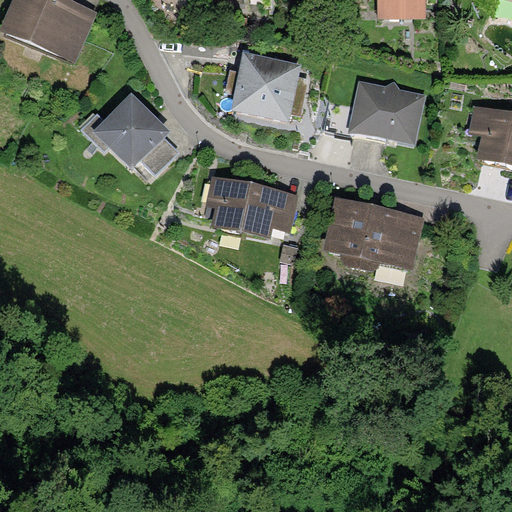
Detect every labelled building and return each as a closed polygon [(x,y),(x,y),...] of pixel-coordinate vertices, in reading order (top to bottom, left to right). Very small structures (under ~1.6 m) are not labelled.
[(106,13),(70,0),(25,0),(11,40),(86,67),(106,13)] [(380,0),(380,11),(425,11),(425,0),(380,0)] [(213,43),(212,59),(227,60),(228,45),(213,43)] [(310,73),(252,64),(244,114),(302,123),(310,73)] [(217,70),(208,111),(232,116),(240,75),(217,70)] [(433,101),(367,89),(357,139),(424,152),(433,101)] [(180,138),(138,97),(103,133),(148,176),(155,169),(166,179),(186,158),(173,146),(180,138)] [(511,116),(482,111),(476,139),(494,143),(488,169),(511,173),(511,116)] [(294,248),(303,201),(222,185),(216,213),(228,215),(224,235),(294,248)] [(428,224),(345,204),(332,259),(415,279),(428,224)]
